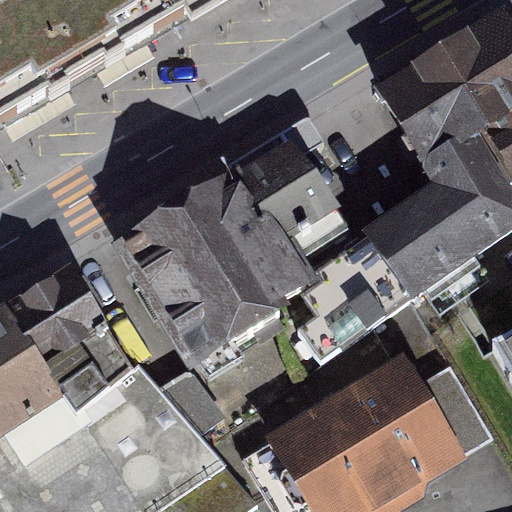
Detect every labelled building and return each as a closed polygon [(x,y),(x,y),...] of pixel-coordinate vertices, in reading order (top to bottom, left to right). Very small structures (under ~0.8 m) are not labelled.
[(30,0),(0,18),(0,129),(54,98),(221,0),(30,0)] [(370,246),(418,311),(511,248),(511,36),(505,24),(481,39),(436,67),(386,98),(415,143),(449,196),(408,223),(370,246)] [(242,169),(279,230),(327,201),(289,140),(251,163),(242,169)] [(141,234),(117,249),(195,367),(276,315),(317,286),(279,230),(242,169),(141,234)] [(317,286),(276,315),(324,380),(418,311),(370,246),(317,286)] [(0,344),(0,511),(192,511),(213,500),(69,292),(0,344)] [(511,346),(488,360),(511,397),(511,346)] [(408,364),(268,446),(306,511),(399,511),(470,471),(408,364)]
